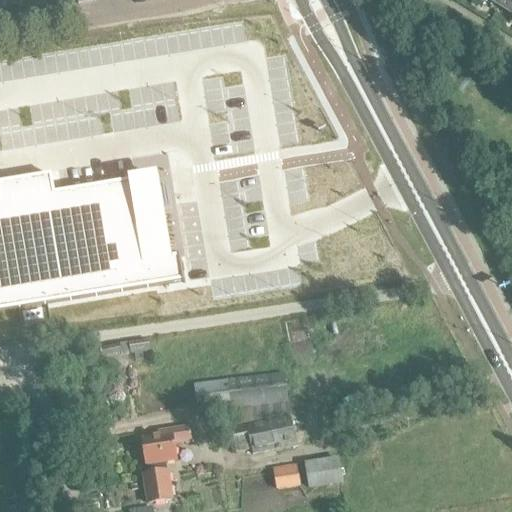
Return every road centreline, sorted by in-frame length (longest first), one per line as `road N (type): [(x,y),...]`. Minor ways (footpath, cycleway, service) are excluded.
road 1 (primary): [(511,372),(314,0)]
road 2 (track): [(213,461),(255,465),(354,440),(511,375)]
road 3 (residential): [(199,0),(0,35)]
road 4 (track): [(0,371),(6,387),(33,399),(49,430),(71,511)]
